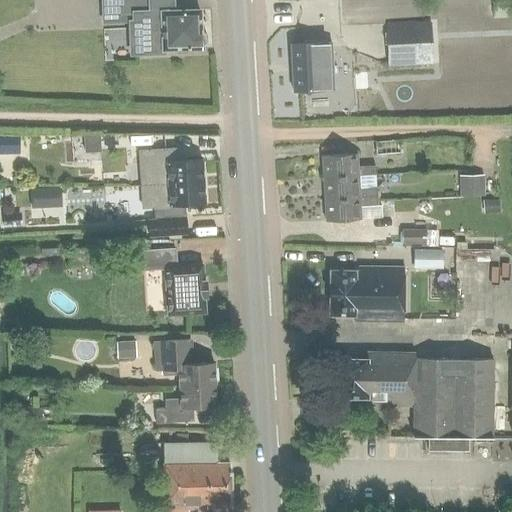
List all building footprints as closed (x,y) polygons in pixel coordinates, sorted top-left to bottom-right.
[(199,10),(173,11),(172,0),(102,0),(103,22),(141,21),(142,54),(164,53),(163,50),(201,48),(205,43),(206,43),(206,34),(205,34),(199,30),(199,10)] [(511,5),(492,6),(492,19),(511,17),(511,5)] [(415,65),(415,56),(414,30),(414,22),(386,23),(387,58),(388,66),(415,65)] [(331,43),(290,45),(293,92),(333,90),(331,43)] [(19,135),(0,135),(0,154),(19,154),(19,135)] [(99,136),(84,137),(85,153),(101,152),(99,136)] [(375,142),(375,156),(399,154),(399,141),(375,142)] [(139,150),(141,185),(167,184),(203,182),(201,160),(178,161),(178,157),(175,154),(173,154),(173,150),(177,149),(177,148),(139,150)] [(357,176),(390,174),(390,165),(357,167),(356,154),(322,156),(323,178),(357,176)] [(459,197),(484,196),(483,175),(459,176),(459,197)] [(358,188),(357,176),(323,178),(324,200),(377,196),(376,187),(358,188)] [(153,208),(154,221),(154,226),(148,226),(148,237),(164,236),(163,220),(177,219),(177,214),(178,214),(181,211),(181,206),(204,204),(203,182),(167,184),(141,185),(142,208),(153,208)] [(44,208),(43,190),(30,190),(31,209),(44,208)] [(377,206),(377,196),(324,200),(326,222),(360,220),(359,207),(377,206)] [(498,198),(482,199),(483,213),(499,212),(498,198)] [(16,228),(16,213),(3,214),(3,228),(16,228)] [(426,245),(426,229),(401,229),(401,241),(401,245),(426,245)] [(175,249),(143,251),(144,270),(164,269),(167,314),(166,314),(167,316),(169,316),(169,315),(203,314),(205,314),(205,312),(204,298),(206,297),(206,295),(205,283),(205,281),(203,281),(202,267),(202,265),(200,265),(176,267),(175,249)] [(413,250),(413,269),(442,269),(443,250),(413,250)] [(353,320),(403,321),(403,297),(404,268),(358,267),(358,271),(330,271),(329,315),(353,316),(353,320)] [(179,387),(214,385),(213,363),(191,364),(189,360),(188,340),(153,342),(154,371),(162,371),(163,376),(178,375),(179,387)] [(23,356),(30,348),(23,342),(16,351),(23,356)] [(118,359),(128,358),(137,358),(136,342),(127,343),(117,343),(118,359)] [(492,437),(492,360),(415,360),(415,354),(366,353),(366,359),(334,359),(334,398),(365,398),(365,405),(413,406),(413,437),(427,437),(467,437),(492,437)] [(214,385),(179,387),(179,399),(164,400),(165,410),(155,410),(155,424),(189,422),(188,409),(216,407),(214,385)] [(36,421),(36,408),(26,407),(25,421),(36,421)] [(218,444),(162,444),(163,509),(148,509),(147,511),(174,511),(175,509),(198,509),(198,505),(230,505),(229,463),(218,463),(218,444)]
